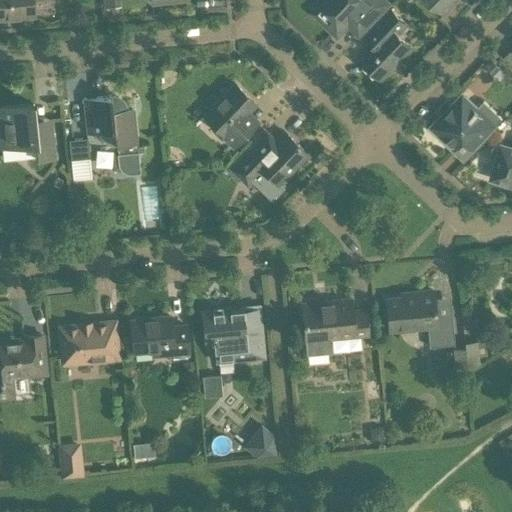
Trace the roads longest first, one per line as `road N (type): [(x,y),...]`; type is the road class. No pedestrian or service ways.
road 1 (residential): [(0,271),(260,243),(303,216),(375,142)]
road 2 (residential): [(257,29),(0,55)]
road 3 (residential): [(375,142),(506,0)]
road 4 (residential): [(511,224),(465,228),(375,142)]
road 5 (residential): [(375,142),(257,29)]
